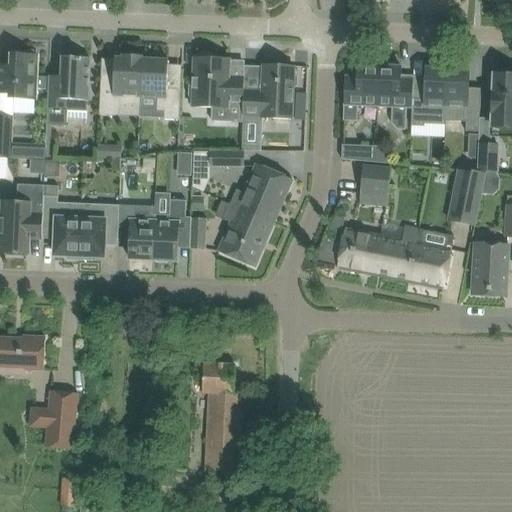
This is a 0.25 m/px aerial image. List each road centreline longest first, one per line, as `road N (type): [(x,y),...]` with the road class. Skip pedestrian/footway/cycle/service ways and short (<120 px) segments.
road 1 (residential): [(0,17),(298,30)]
road 2 (residential): [(0,283),(288,294)]
road 3 (residential): [(288,294),(298,247),(322,200),(328,32)]
road 4 (residential): [(289,319),(511,321)]
road 5 (residential): [(286,511),(289,319)]
road 6 (residential): [(328,32),(511,39)]
